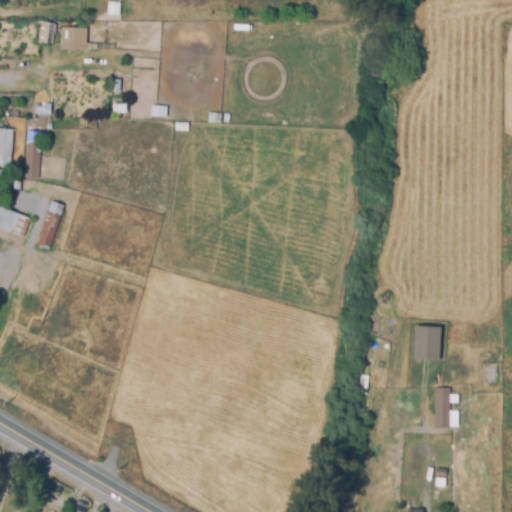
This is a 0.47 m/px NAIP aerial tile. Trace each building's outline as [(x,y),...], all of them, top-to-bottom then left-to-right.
[(109,3),(121,4),(120,17),(108,16),(109,3)] [(38,43),(52,43),(53,23),(39,22),(38,43)] [(61,28),(88,29),(87,44),(92,44),(92,52),(88,52),(61,51),(61,28)] [(113,81),(122,81),(122,93),(113,93),(113,81)] [(36,107),(46,107),(46,105),(52,105),(52,117),(36,116),(36,107)] [(113,106),(128,106),(127,115),(113,115),(113,106)] [(152,107),(168,107),(168,118),(152,117),(152,107)] [(210,113),(223,114),(222,124),(210,124),(210,113)] [(0,129),(13,130),(11,168),(0,167),(0,129)] [(29,132),(48,134),(48,141),(41,141),(38,180),(25,179),(29,132)] [(52,203),(63,206),(49,252),(37,248),(52,203)] [(0,230),(0,210),(30,221),(24,239),(0,230)] [(439,327),(413,326),(412,360),(438,360),(439,327)] [(476,362),(498,362),(498,387),(476,387),(476,362)] [(361,377),(369,377),(367,390),(360,389),(361,377)] [(435,389),(448,389),(449,429),(435,429),(435,389)]
